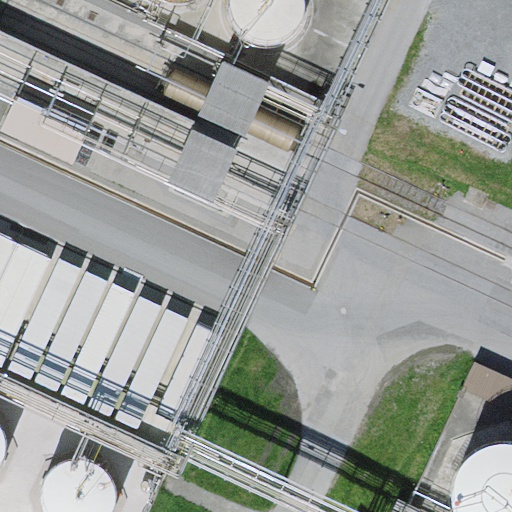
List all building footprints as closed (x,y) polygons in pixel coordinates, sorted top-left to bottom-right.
[(228,24),(236,35),(247,43),(260,47),(274,46),(287,41),(297,33),(305,21),(308,7),(307,0),(224,0),(224,11),(228,24)] [(511,46),(511,0),(505,0),(494,42),(511,46)] [(223,326),(0,225),(0,366),(170,443),(223,326)] [(0,474),(1,474),(8,462),(11,448),(9,434),(3,421),(0,418),(0,474)] [(511,511),(511,450),(491,450),(465,467),(452,494),(454,511),(511,511)] [(38,511),(117,511),(120,499),(119,485),(112,472),(102,462),(89,457),(74,455),(60,459),(49,467),(41,477),(36,490),(36,504),(38,511)]
